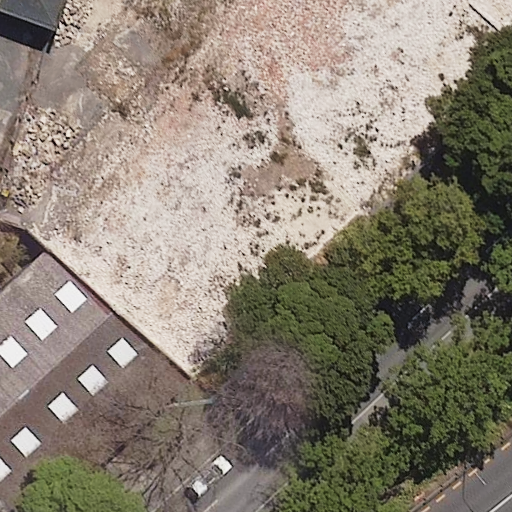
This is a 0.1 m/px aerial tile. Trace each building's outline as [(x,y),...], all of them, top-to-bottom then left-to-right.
[(0,0),(0,4),(57,24),(65,0),(0,0)] [(172,46),(360,215),(511,44),(511,39),(468,0),(145,0),(134,12),(172,46)] [(511,0),(468,0),(511,39),(511,0)] [(360,215),(172,46),(47,186),(78,214),(57,237),(60,240),(203,368),(248,318),(258,329),(360,215)] [(0,511),(48,511),(198,375),(52,246),(0,292),(0,511)]
